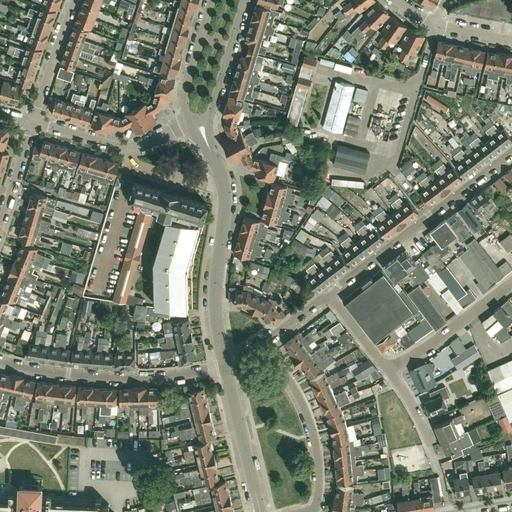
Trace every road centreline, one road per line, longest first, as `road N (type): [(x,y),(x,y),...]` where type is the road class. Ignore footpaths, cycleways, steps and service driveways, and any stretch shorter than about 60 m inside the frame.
road 1 (unclassified): [(223,364),(213,311),(222,182),(201,133)]
road 2 (residential): [(328,292),(511,154)]
road 3 (residential): [(223,364),(137,377),(0,360)]
road 4 (residential): [(299,511),(315,505),(311,425),(262,345)]
road 5 (residential): [(186,121),(134,148),(33,122)]
road 6 (unclassified): [(261,511),(223,364)]
road 7 (residential): [(386,369),(511,283)]
road 8 (unclassified): [(201,133),(241,0)]
road 9 (residential): [(33,122),(71,0)]
road 10 (unclassified): [(209,0),(179,102),(186,121)]
